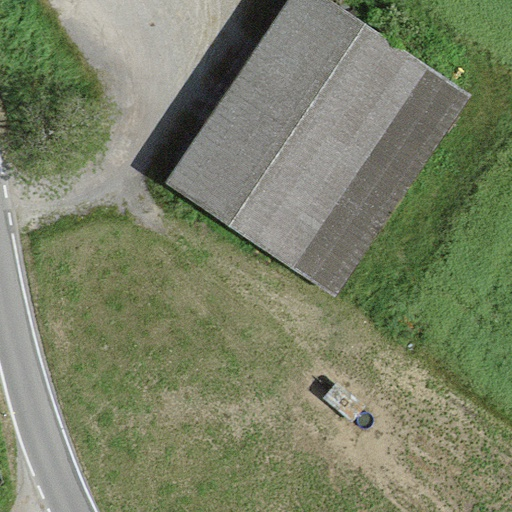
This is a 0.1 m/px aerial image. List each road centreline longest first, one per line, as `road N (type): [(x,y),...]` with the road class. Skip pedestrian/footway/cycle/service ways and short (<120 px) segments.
road 1 (tertiary): [(0,253),(44,432),(76,511)]
road 2 (track): [(0,212),(98,185),(135,155)]
